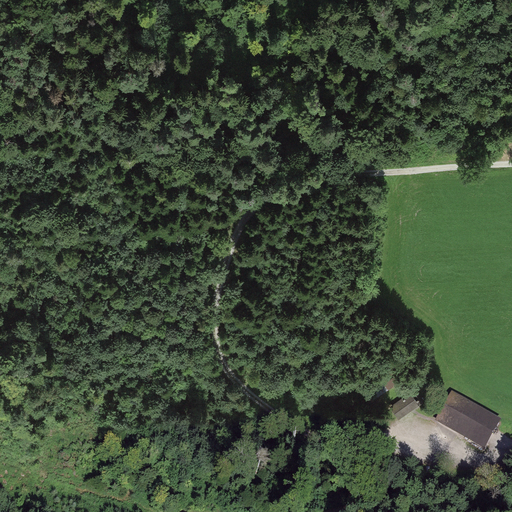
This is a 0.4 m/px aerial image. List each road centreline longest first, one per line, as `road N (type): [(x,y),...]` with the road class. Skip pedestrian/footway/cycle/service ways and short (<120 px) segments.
road 1 (track): [(345,511),(471,488),(463,462),(309,433),(231,376),(219,358),(215,314),(246,218)]
road 2 (track): [(246,218),(277,189),(324,174),(511,163)]
